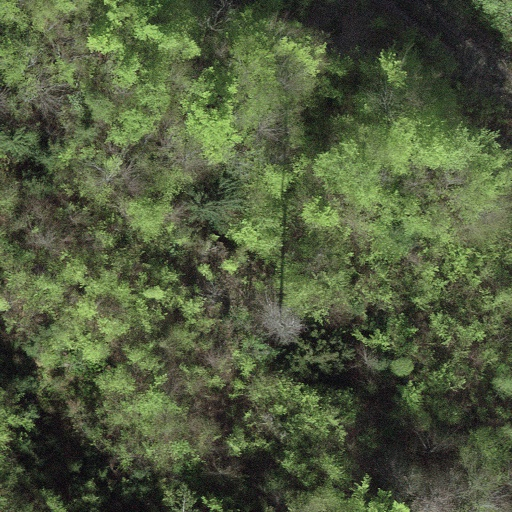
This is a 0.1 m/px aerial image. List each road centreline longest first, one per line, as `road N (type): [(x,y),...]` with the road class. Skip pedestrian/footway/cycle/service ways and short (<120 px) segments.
road 1 (track): [(511,229),(120,0)]
road 2 (track): [(0,110),(142,326),(0,265)]
road 3 (track): [(511,89),(402,0)]
